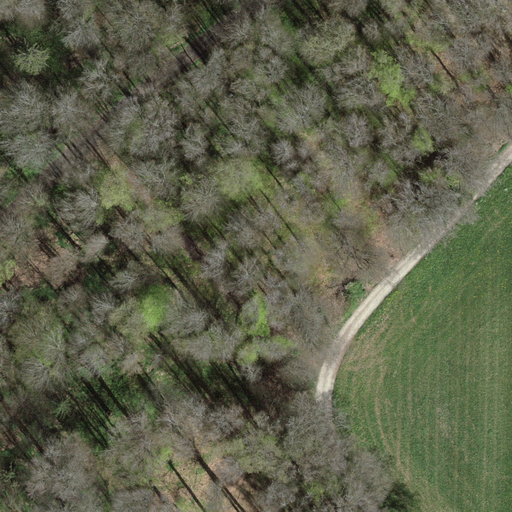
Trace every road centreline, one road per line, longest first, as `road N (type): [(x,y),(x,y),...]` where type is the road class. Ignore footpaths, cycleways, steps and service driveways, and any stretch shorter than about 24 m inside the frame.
road 1 (track): [(376,511),(331,448),(328,383),(340,347),(511,150)]
road 2 (track): [(0,220),(265,0)]
